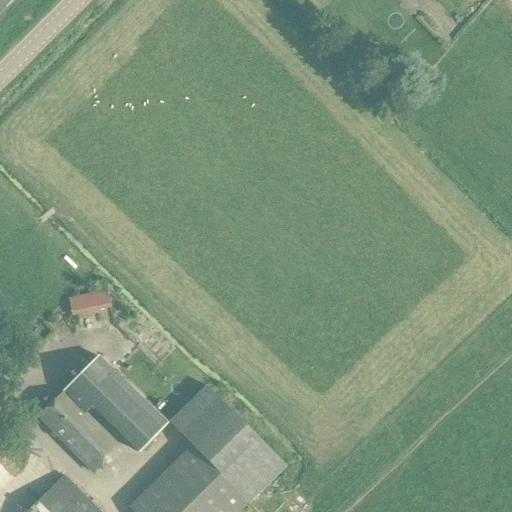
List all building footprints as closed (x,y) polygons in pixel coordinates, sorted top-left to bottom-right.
[(83,295),(69,298),(73,315),(87,313),(83,295)] [(85,413),(92,406),(139,452),(167,424),(99,356),(64,391),(85,413)] [(136,511),(237,511),(249,500),(286,461),(206,385),(170,423),(192,444),(131,507),(136,511)] [(119,446),(85,413),(64,391),(40,416),(95,471),(119,446)] [(100,511),(64,475),(27,511),(100,511)]
